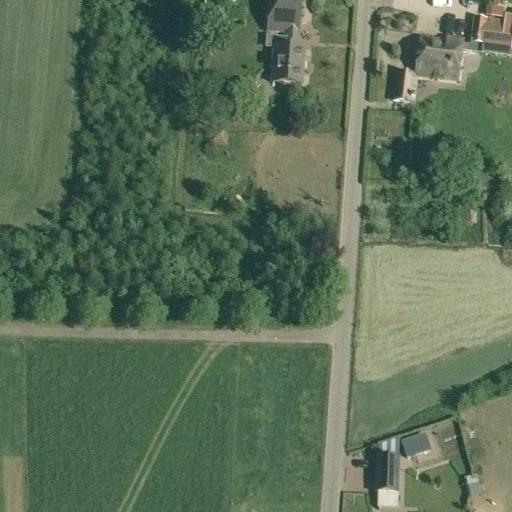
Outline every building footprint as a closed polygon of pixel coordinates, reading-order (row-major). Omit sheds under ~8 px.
[(270,0),(268,32),(286,34),(285,39),(275,38),(275,48),(272,84),(301,86),(304,50),(296,49),(297,36),(298,36),(300,0),(270,0)] [(225,10),(225,23),(243,23),(243,10),(225,10)] [(504,23),(473,19),(470,43),(471,43),(476,44),(477,40),(483,41),(483,39),(511,42),(511,49),(511,17),(505,17),(504,23)] [(446,39),(445,42),(420,38),(414,76),(457,81),(461,52),(475,54),(476,44),(471,43),(470,51),(461,50),(463,41),(446,39)] [(395,74),(392,102),(412,104),(415,76),(414,76),(395,74)] [(227,147),(227,134),(209,133),(208,147),(227,147)] [(277,208),(266,207),(265,218),(276,219),(277,208)] [(476,225),(476,213),(463,213),(463,224),(476,225)] [(398,442),(404,459),(429,451),(423,434),(398,442)] [(374,492),(397,494),(398,459),(375,458),(374,492)] [(463,511),(461,465),(440,466),(442,511),(463,511)] [(470,499),(480,496),(475,477),(472,478),(465,480),(470,499)]
